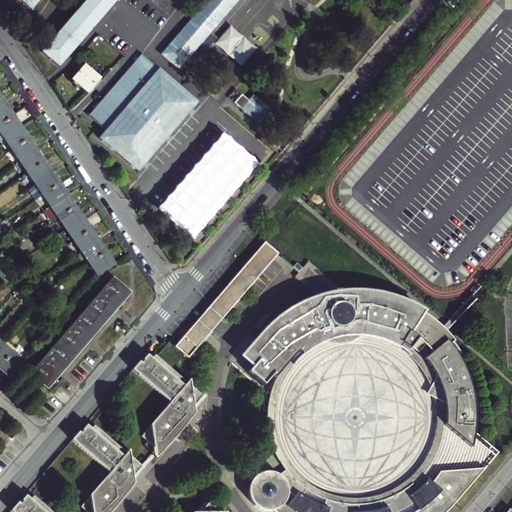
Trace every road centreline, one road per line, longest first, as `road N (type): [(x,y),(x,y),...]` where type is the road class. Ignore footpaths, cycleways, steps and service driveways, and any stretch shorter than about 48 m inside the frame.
road 1 (residential): [(431,0),(175,294)]
road 2 (residential): [(0,35),(175,294)]
